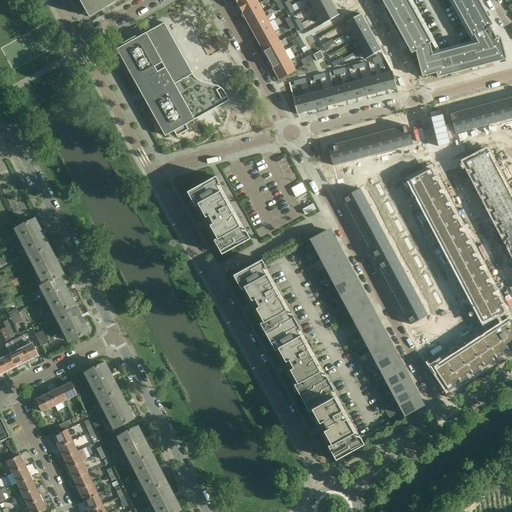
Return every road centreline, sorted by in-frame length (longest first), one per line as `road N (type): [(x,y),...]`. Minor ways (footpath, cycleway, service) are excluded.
road 1 (residential): [(324,488),(151,171)]
road 2 (residential): [(290,133),(447,417)]
road 3 (tertiary): [(0,113),(114,336)]
road 4 (residential): [(290,133),(308,136),(511,81)]
road 5 (tertiary): [(114,336),(206,511)]
road 6 (residential): [(216,0),(290,133)]
road 7 (residential): [(151,171),(80,42)]
road 8 (residential): [(151,171),(290,133)]
road 9 (residential): [(11,389),(68,511)]
road 10 (tertiary): [(350,495),(447,417)]
